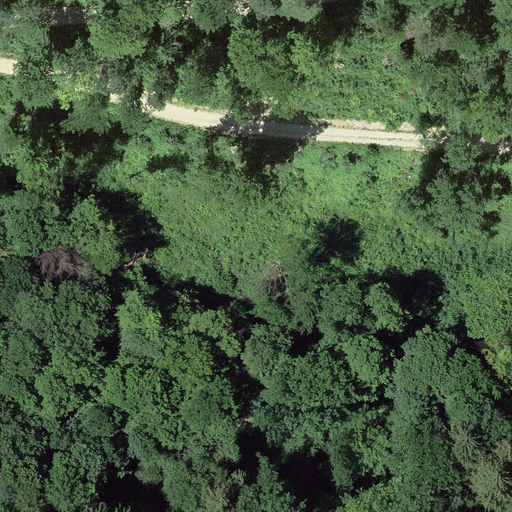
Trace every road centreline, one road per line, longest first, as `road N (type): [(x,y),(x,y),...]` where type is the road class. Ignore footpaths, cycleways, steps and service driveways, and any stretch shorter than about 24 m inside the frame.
road 1 (track): [(0,63),(234,128),(511,151)]
road 2 (track): [(265,0),(0,20)]
